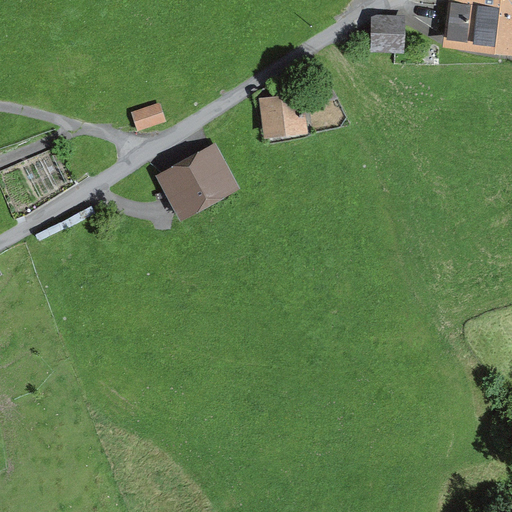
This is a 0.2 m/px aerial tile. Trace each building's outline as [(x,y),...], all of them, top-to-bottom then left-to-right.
[(498,46),(503,0),(467,0),(467,4),(449,2),(445,41),(498,46)] [(511,0),(503,0),(498,46),(511,47),(511,0)] [(371,32),(397,34),(398,20),(372,19),(371,32)] [(397,34),(371,32),(370,50),(396,51),(397,34)] [(304,91),(265,93),(267,129),(306,127),(304,91)] [(155,106),(130,114),(135,130),(160,122),(155,106)] [(201,152),(152,176),(173,217),(222,193),(201,152)]
